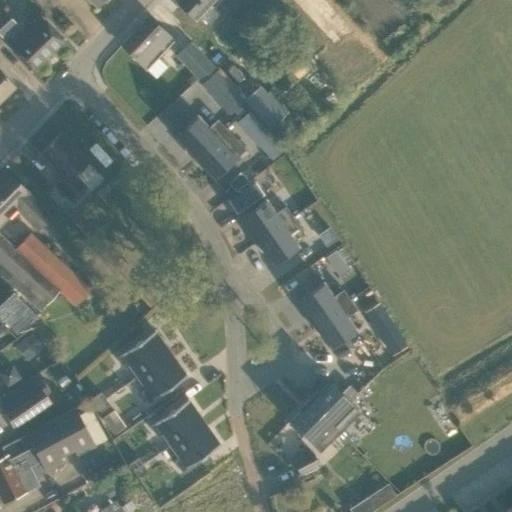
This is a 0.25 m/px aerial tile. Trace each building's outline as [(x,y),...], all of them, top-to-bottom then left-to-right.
[(177,0),(176,2),(194,18),(209,0),(177,0)] [(6,11),(0,15),(0,35),(1,37),(17,24),(6,11)] [(8,46),(31,70),(64,39),(41,15),(8,46)] [(120,44),(145,68),(174,39),(149,15),(120,44)] [(190,41),(175,55),(197,78),(212,64),(190,41)] [(229,71),(223,77),(216,69),(201,83),(229,114),(244,100),(231,85),(237,80),(229,71)] [(0,75),(0,101),(13,89),(0,75)] [(288,112),(270,91),(267,93),(260,86),(244,100),(270,129),(272,127),(273,129),(275,129),(278,129),(281,127),(283,125),(284,122),(283,119),(282,117),(288,112)] [(249,110),(236,121),(254,140),(266,129),(249,110)] [(197,115),(174,137),(194,158),(226,128),(217,119),(208,127),(197,115)] [(226,128),(194,158),(213,179),(246,149),(226,128)] [(54,184),(71,201),(86,186),(75,175),(89,161),(60,132),(40,153),(63,176),(54,184)] [(0,224),(17,208),(38,229),(51,216),(6,171),(0,176),(0,224)] [(256,182),(228,201),(236,214),(264,195),(256,182)] [(266,199),(240,217),(256,241),(292,216),(285,206),(275,213),(266,199)] [(292,216),(256,241),(273,264),(298,246),(289,233),(300,226),(292,216)] [(338,239),(330,227),(318,235),(326,247),(338,239)] [(0,233),(0,273),(6,280),(40,311),(59,290),(76,305),(91,288),(87,285),(91,281),(74,265),(70,269),(30,232),(15,247),(0,233)] [(336,249),(325,257),(332,267),(343,259),(336,249)] [(323,282),(297,300),(314,324),(350,299),(343,289),(332,296),(323,282)] [(17,296),(0,312),(0,313),(13,328),(31,310),(17,296)] [(350,299),(314,324),(330,348),(356,330),(347,317),(357,309),(350,299)] [(385,309),(374,316),(380,326),(391,319),(385,309)] [(155,330),(116,356),(124,368),(129,364),(137,376),(171,353),(155,330)] [(32,333),(16,346),(27,360),(43,348),(32,333)] [(171,353),(137,376),(145,388),(140,391),(148,402),(186,375),(171,353)] [(0,396),(0,405),(14,427),(51,402),(42,388),(46,385),(37,372),(0,396)] [(329,381),(309,401),(340,432),(360,412),(329,381)] [(101,392),(91,398),(96,405),(105,398),(101,392)] [(105,398),(96,405),(100,411),(110,405),(105,398)] [(188,399),(149,425),(157,436),(162,433),(170,445),(204,421),(188,399)] [(309,401),(288,421),(319,453),(340,432),(309,401)] [(25,433),(32,447),(9,459),(7,454),(0,457),(0,499),(2,504),(39,485),(29,466),(39,460),(46,472),(64,462),(61,455),(73,449),(76,455),(95,446),(74,407),(25,433)] [(114,409),(103,417),(115,433),(125,426),(114,409)] [(204,421),(170,445),(178,457),(173,460),(181,471),(220,444),(204,421)] [(299,474),(319,464),(313,452),(293,462),(299,474)] [(138,457),(128,464),(133,471),(143,464),(138,457)] [(143,464),(133,471),(138,477),(147,470),(143,464)] [(92,472),(83,477),(87,484),(96,479),(92,472)] [(118,491),(110,477),(75,495),(83,509),(118,491)] [(388,483),(366,497),(374,509),(396,495),(388,483)] [(129,511),(131,511),(124,497),(93,511),(129,511)]
